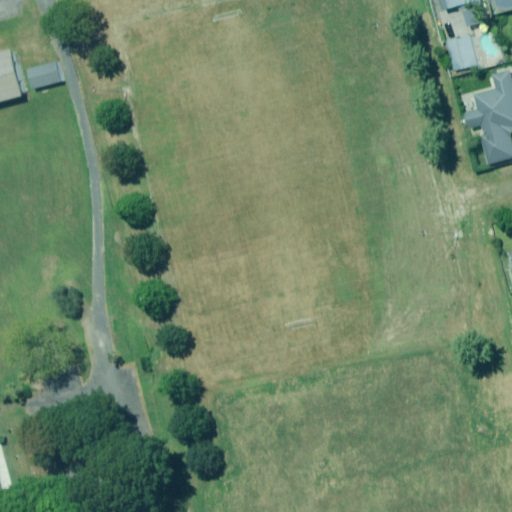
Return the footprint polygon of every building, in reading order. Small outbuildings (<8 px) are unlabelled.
[(482,0),(444,0),(448,11),(463,7),(468,26),(488,21),(482,0)] [(511,0),(495,0),(499,17),(511,14),(511,0)] [(472,39),(448,45),(456,75),(480,69),(472,39)] [(15,49),(0,53),(0,103),(27,96),(15,49)] [(64,63),(29,72),(34,91),(69,82),(64,63)] [(511,134),(511,129),(511,128),(511,77),(511,75),(495,80),(499,93),(478,99),(482,114),(471,117),(474,132),(484,130),(493,165),(511,160),(511,134)]
